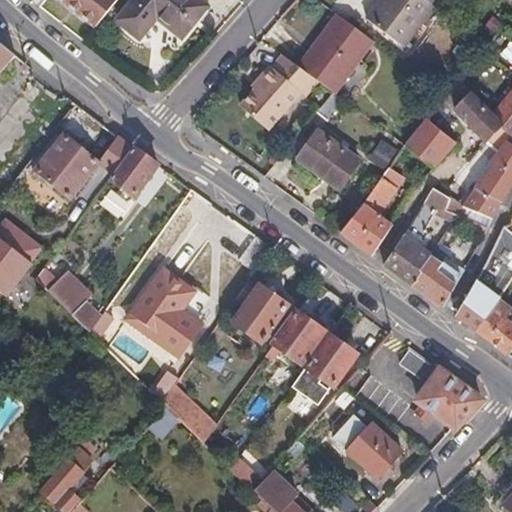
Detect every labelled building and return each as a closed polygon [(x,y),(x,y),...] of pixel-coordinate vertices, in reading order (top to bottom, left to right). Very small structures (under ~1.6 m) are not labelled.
[(34,0),(42,8),(47,0),(34,0)] [(63,0),(96,26),(117,0),(63,0)] [(199,0),(135,0),(119,21),(141,38),(158,17),(183,37),(207,6),(199,0)] [(403,46),(435,4),(431,1),(430,0),(392,0),(391,1),(390,0),(382,0),(369,19),(403,46)] [(333,91),(373,37),(340,14),(300,66),(319,80),(333,91)] [(0,75),(16,56),(0,43),(0,75)] [(306,95),(319,80),(300,66),(284,55),(274,67),(272,65),(261,78),(264,80),(242,105),(269,128),(301,91),(306,95)] [(455,108),(470,91),(460,82),(450,93),(445,99),(455,108)] [(503,123),(493,114),(470,91),(455,108),(488,139),(503,123)] [(511,91),(505,97),(500,102),(511,111),(511,91)] [(345,99),(335,92),(319,110),(330,118),(345,99)] [(511,184),(511,182),(511,111),(500,102),(493,114),(503,123),(511,131),(511,133),(500,149),(493,158),(496,161),(487,171),(511,184)] [(458,141),(428,116),(405,143),(435,165),(458,141)] [(511,133),(511,131),(503,123),(488,139),(500,149),(511,133)] [(361,160),(319,129),(298,158),(341,188),(361,160)] [(99,162),(64,134),(33,174),(39,178),(42,174),(72,196),(99,162)] [(116,175),(137,147),(121,136),(100,163),(116,175)] [(397,155),(401,150),(386,140),(371,159),(386,170),(390,164),(397,155)] [(160,164),(137,147),(116,175),(112,179),(135,197),(160,164)] [(407,163),(397,155),(390,164),(401,173),(407,163)] [(361,245),(380,214),(405,176),(401,173),(390,164),(386,170),(340,230),(361,245)] [(502,200),(511,184),(487,171),(476,185),(502,200)] [(491,220),(502,200),(476,185),(471,194),(464,204),(491,220)] [(440,205),(446,208),(452,197),(436,187),(427,200),(440,205)] [(460,202),(464,204),(471,194),(466,191),(460,202)] [(446,208),(450,210),(457,200),(452,197),(446,208)] [(384,262),(401,275),(420,246),(428,232),(424,228),(440,205),(427,200),(401,240),(384,262)] [(361,245),(373,254),(394,223),(380,214),(361,245)] [(44,250),(5,220),(0,226),(0,292),(7,298),(44,250)] [(511,229),(506,225),(457,315),(476,329),(493,307),(510,282),(511,279),(511,229)] [(273,247),(257,235),(240,260),(256,271),(273,247)] [(401,275),(413,284),(432,254),(420,246),(401,275)] [(432,254),(413,284),(444,306),(461,275),(432,254)] [(164,333),(158,340),(181,356),(202,324),(182,309),(195,289),(165,267),(133,311),(164,333)] [(60,280),(46,268),(36,281),(90,331),(102,315),(86,300),(92,294),(67,271),(60,280)] [(258,285),(250,279),(238,296),(245,302),(258,285)] [(261,281),(258,285),(245,302),(232,320),(265,343),(291,307),(298,312),(299,310),(261,281)] [(291,307),(265,343),(272,349),(276,343),(298,312),(291,307)] [(493,307),(476,329),(490,339),(507,316),(493,307)] [(326,329),(299,310),(298,312),(276,343),(302,363),(326,329)] [(490,339),(510,354),(511,350),(511,310),(507,316),(490,339)] [(128,317),(158,340),(164,333),(133,311),(128,317)] [(360,353),(332,332),(293,385),(319,404),(334,384),(336,385),(360,353)] [(434,363),(412,346),(402,360),(424,376),(434,363)] [(434,363),(424,376),(432,382),(430,385),(419,400),(427,406),(423,411),(432,417),(435,412),(455,426),(482,398),(434,363)] [(218,423),(177,382),(164,401),(168,406),(179,417),(205,441),(218,423)] [(354,392),(345,385),(333,400),(342,407),(354,392)] [(163,434),(179,417),(168,406),(152,423),(163,434)] [(355,413),(335,436),(380,476),(404,449),(374,423),(371,427),(355,413)] [(86,439),(98,425),(86,414),(56,447),(68,459),(78,448),(86,439)] [(417,424),(410,434),(421,442),(428,432),(417,424)] [(114,464),(128,449),(116,438),(102,453),(114,464)] [(95,446),(86,439),(78,448),(87,455),(95,446)] [(68,459),(42,489),(58,503),(70,490),(84,473),(77,467),(87,455),(78,448),(68,459)] [(94,462),(87,455),(77,467),(84,473),(94,462)] [(250,467),(242,477),(257,491),(266,481),(250,467)] [(266,481),(257,491),(277,510),(278,511),(286,503),(280,497),(282,495),(266,481)] [(70,490),(58,503),(68,511),(70,511),(80,502),(81,500),(70,490)] [(80,502),(70,511),(89,511),(91,511),(80,502)] [(289,506),(286,503),(278,511),(279,511),(301,511),(292,504),(289,506)]
